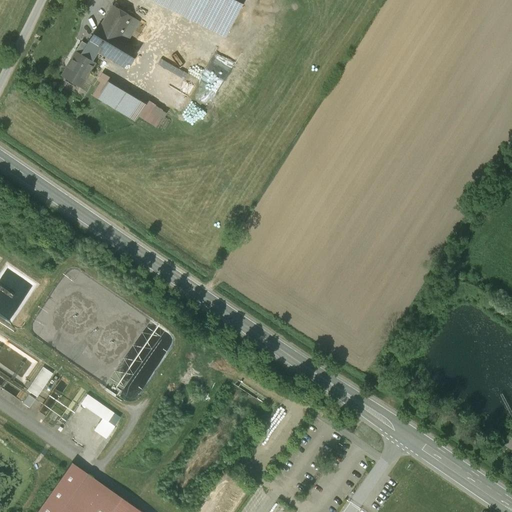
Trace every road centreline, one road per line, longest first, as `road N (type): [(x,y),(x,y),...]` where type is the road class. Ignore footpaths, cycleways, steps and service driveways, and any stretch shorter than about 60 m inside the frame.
road 1 (secondary): [(0,157),(511,505)]
road 2 (unknown): [(0,404),(154,511)]
